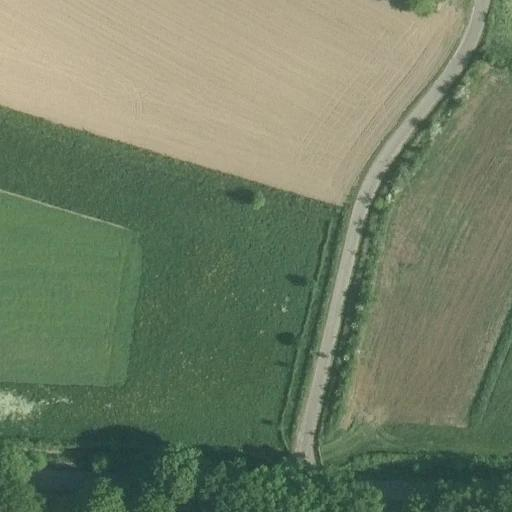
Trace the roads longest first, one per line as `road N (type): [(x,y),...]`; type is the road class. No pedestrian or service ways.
road 1 (unclassified): [(292,487),(350,237),(377,165),(457,64),(482,0)]
road 2 (tertiary): [(292,487),(0,478)]
road 3 (tertiary): [(511,496),(292,487)]
